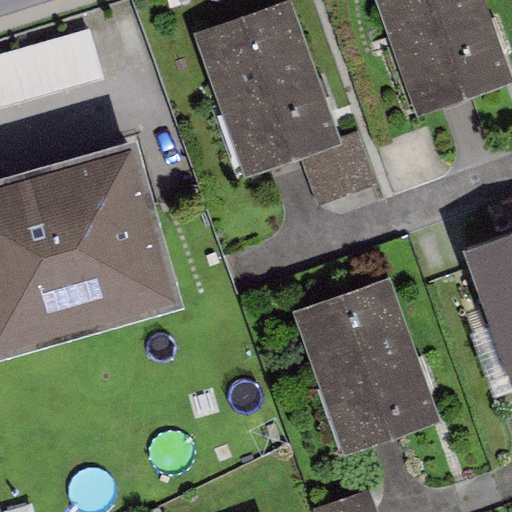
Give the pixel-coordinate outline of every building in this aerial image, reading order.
[(372,0),(415,121),(511,87),(479,0),(372,0)] [(193,39),(244,183),(340,149),(290,5),(193,39)] [(0,98),(106,64),(92,22),(0,51),(0,98)] [(135,154),(0,192),(0,371),(183,320),(135,154)] [(511,242),(461,260),(511,404),(511,242)] [(388,283),(290,318),(341,462),(440,426),(388,283)] [(385,511),(375,483),(320,503),(322,511),(385,511)]
